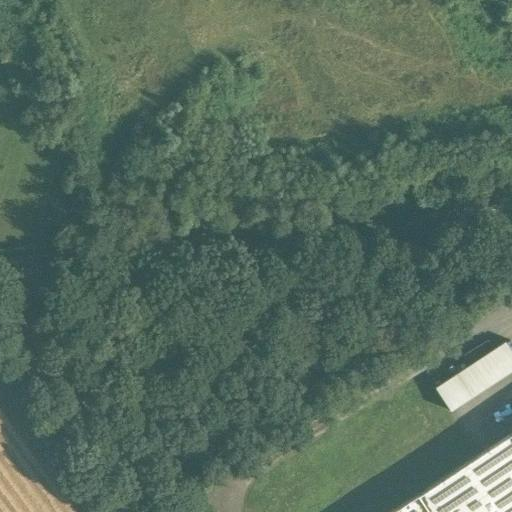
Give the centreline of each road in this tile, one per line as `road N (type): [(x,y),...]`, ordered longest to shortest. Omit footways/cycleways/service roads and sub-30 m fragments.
road 1 (track): [(0,266),(511,211)]
road 2 (track): [(0,390),(87,511)]
